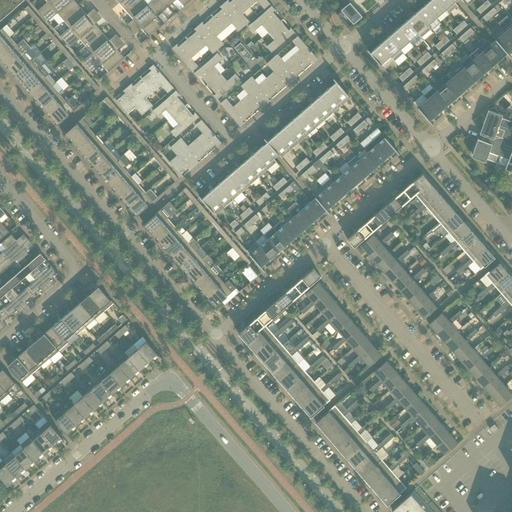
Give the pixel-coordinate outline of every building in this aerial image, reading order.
[(38,11),(42,16),(60,0),(46,0),(48,2),(38,11)] [(60,0),(42,16),(47,22),(53,17),(59,24),(63,20),(64,20),(79,6),(78,7),(71,0),(60,0)] [(126,11),(138,0),(118,0),(127,9),(126,11)] [(137,24),(163,2),(161,0),(153,0),(148,5),(143,0),(138,0),(126,11),(128,10),(138,22),(137,24)] [(228,0),(227,0),(224,3),(244,27),(249,22),(242,14),(249,7),(242,0),(232,0),(229,3),(228,1),(228,0)] [(242,0),(249,7),(257,1),(264,9),(269,4),(269,5),(270,4),(266,0),(242,0)] [(360,3),(357,0),(347,0),(349,2),(341,9),(342,11),(345,14),(353,23),(362,15),(355,8),(360,3)] [(436,0),(430,0),(425,5),(436,18),(445,11),(449,15),(449,14),(436,0)] [(457,0),(436,0),(449,14),(448,13),(456,5),(458,7),(458,6),(455,2),(457,0)] [(487,0),(482,5),(485,9),(491,4),(487,0)] [(163,2),(137,24),(139,23),(150,35),(148,37),(164,23),(158,16),(167,7),(163,2)] [(222,9),(213,17),(224,30),(231,23),(236,29),(238,31),(244,27),(224,3),(219,7),(220,8),(220,7),(222,9)] [(425,5),(416,13),(431,30),(427,26),(436,18),(425,5)] [(485,9),(482,5),(476,10),(480,14),(485,9)] [(25,9),(32,17),(35,14),(28,6),(25,9)] [(60,36),(65,42),(91,19),(90,19),(89,20),(78,8),(80,7),(79,6),(64,20),(70,28),(60,36)] [(261,25),(267,32),(280,20),(273,12),(274,11),(275,11),(271,6),(271,7),(249,26),(253,32),(255,30),(261,25)] [(187,8),(181,13),(187,20),(192,15),(187,8)] [(494,8),(488,12),(492,17),(497,12),(494,8)] [(342,11),(337,15),(340,19),(345,14),(342,11)] [(492,17),(488,12),(483,17),(486,21),(492,17)] [(416,13),(407,21),(420,37),(429,29),(430,30),(431,30),(416,13)] [(32,17),(39,25),(42,23),(35,14),(32,17)] [(202,22),(198,26),(218,49),(223,44),(221,41),(217,36),(224,30),(213,17),(204,25),(202,23),(203,23),(202,22)] [(79,39),(86,46),(102,32),(101,32),(100,33),(89,21),(91,20),(91,19),(65,42),(69,47),(79,39)] [(280,20),(267,32),(274,40),(266,47),(271,52),(294,33),(290,28),(290,29),(289,30),(280,20)] [(502,27),(501,27),(511,39),(511,21),(510,20),(511,21),(503,29),(502,27)] [(407,21),(398,29),(409,42),(413,46),(422,38),(420,37),(407,21)] [(464,21),(458,25),(462,30),(467,25),(464,21)] [(39,25),(46,33),(49,31),(42,23),(39,25)] [(231,23),(224,30),(228,35),(236,29),(231,23)] [(261,37),(267,32),(261,25),(255,30),(261,37)] [(462,30),(458,25),(453,30),(456,34),(462,30)] [(196,31),(187,39),(198,52),(206,46),(209,49),(213,54),(218,49),(198,26),(194,30),(195,29),(196,31)] [(492,36),(495,40),(507,53),(511,48),(511,39),(501,27),(501,28),(502,29),(494,37),(492,35),(492,36)] [(470,28),(465,33),(468,37),(474,32),(470,28)] [(0,45),(9,37),(1,29),(0,29),(0,45)] [(398,29),(389,37),(404,54),(400,50),(409,42),(398,29)] [(221,41),(228,35),(224,30),(217,36),(221,41)] [(46,33),(54,42),(57,39),(49,31),(46,33)] [(82,62),(87,67),(113,45),(111,46),(100,34),(102,32),(86,46),(92,53),(82,62)] [(468,37),(465,33),(459,37),(463,42),(468,37)] [(299,49),(291,56),(302,69),(312,61),(313,62),(313,63),(318,59),(312,53),(311,51),(298,36),(297,37),(292,41),(296,46),(299,49)] [(446,36),(440,41),(444,45),(449,41),(446,36)] [(0,58),(0,59),(16,46),(9,37),(0,45),(0,56),(1,58),(0,58)] [(389,37),(379,44),(394,62),(395,62),(393,60),(402,53),(403,54),(404,54),(389,37)] [(16,46),(0,59),(4,64),(5,63),(8,66),(7,67),(7,68),(29,48),(30,48),(23,39),(16,46)] [(54,42),(60,50),(64,47),(57,39),(54,42)] [(198,52),(187,39),(178,47),(176,45),(177,45),(177,44),(172,48),(192,72),(193,71),(198,66),(191,58),(198,52)] [(492,42),(491,44),(487,40),(488,42),(479,49),(478,48),(493,65),(504,55),(507,53),(495,40),(492,42)] [(444,45),(440,41),(435,46),(438,50),(444,45)] [(234,48),(246,61),(252,56),(240,43),(234,48)] [(371,52),(370,53),(384,69),(385,68),(384,68),(393,61),(394,62),(379,44),(371,52)] [(452,44),(447,48),(450,53),(456,48),(452,44)] [(113,45),(87,67),(92,73),(102,64),(108,72),(124,58),(122,59),(112,47),(113,45)] [(206,46),(198,52),(201,56),(209,49),(206,46)] [(296,46),(288,52),(291,56),(299,49),(296,46)] [(60,50),(67,58),(71,55),(64,47),(60,50)] [(14,75),(14,76),(36,57),(29,48),(7,68),(11,72),(13,71),(15,74),(14,75)] [(450,53),(447,48),(441,53),(445,57),(450,53)] [(469,56),(484,73),(493,65),(478,48),(481,52),(472,60),(469,56)] [(284,62),(291,56),(288,52),(281,59),(284,62)] [(427,52),(422,57),(426,61),(431,56),(427,52)] [(200,75),(208,85),(221,74),(214,66),(218,62),(222,59),(217,54),(195,73),(194,73),(198,78),(198,77),(200,75)] [(277,54),(272,59),(292,82),(296,78),(295,78),(294,77),(302,69),(291,56),(284,62),(281,59),(277,54)] [(67,58),(75,66),(78,63),(71,55),(67,58)] [(460,63),(460,64),(475,81),(484,73),(469,56),(468,56),(470,57),(461,65),(460,63)] [(36,57),(14,76),(18,80),(20,79),(22,82),(21,83),(21,84),(42,66),(43,65),(36,57)] [(426,61),(422,57),(417,61),(420,66),(426,61)] [(273,72),(266,78),(277,91),(286,83),(288,85),(287,85),(288,86),(292,82),(272,59),(266,64),(273,72)] [(434,59),(428,64),(432,68),(438,64),(434,59)] [(214,66),(221,74),(225,70),(218,62),(214,66)] [(75,66),(82,74),(85,71),(78,63),(75,66)] [(432,68),(428,64),(423,69),(427,73),(432,68)] [(459,64),(451,71),(454,75),(466,89),(475,81),(460,64),(459,64)] [(151,71),(142,79),(153,92),(160,85),(167,93),(173,88),(173,89),(173,88),(160,73),(159,72),(153,65),(149,69),(150,69),(151,71)] [(42,66),(21,84),(25,89),(27,87),(29,90),(28,91),(28,92),(49,74),(42,66)] [(409,68),(404,73),(408,77),(413,72),(409,68)] [(82,74),(89,82),(92,80),(85,71),(82,74)] [(408,77),(404,73),(398,77),(402,81),(408,77)] [(35,100),(56,82),(49,74),(28,92),(32,97),(34,96),(36,99),(35,100)] [(221,74),(208,85),(216,94),(214,95),(213,95),(217,100),(217,99),(240,80),(235,74),(227,81),(221,74)] [(259,85),(266,78),(262,74),(255,80),(259,85)] [(416,75),(410,80),(414,84),(419,79),(416,75)] [(454,75),(445,83),(457,97),(466,89),(454,75)] [(252,77),(246,81),(266,104),(271,101),(270,100),(269,101),(268,99),(277,91),(266,78),(259,85),(255,80),(252,77)] [(441,78),(432,86),(433,87),(447,104),(457,97),(445,83),(441,78)] [(131,84),(127,88),(147,111),(153,106),(146,98),(153,92),(142,79),(133,87),(131,85),(132,84),(131,84)] [(92,80),(89,82),(96,91),(99,88),(92,80)] [(414,84),(410,80),(405,85),(409,89),(414,84)] [(248,94),(240,101),(251,113),(261,105),(262,107),(261,108),(262,108),(266,104),(246,81),(241,86),(244,90),(248,94)] [(336,82),(328,89),(342,106),(341,104),(349,97),(351,99),(351,98),(350,97),(340,85),(338,83),(337,81),(336,82)] [(42,108),(58,95),(63,91),(56,82),(35,100),(40,105),(41,104),(43,107),(42,108)] [(424,95),(423,95),(438,112),(447,104),(433,87),(432,87),(433,89),(425,96),(424,95)] [(147,111),(127,88),(123,91),(123,92),(124,91),(125,93),(117,101),(115,98),(114,99),(127,114),(135,107),(142,115),(147,111)] [(328,89),(319,97),(334,113),(333,112),(341,105),(342,106),(341,104),(328,89)] [(236,96),(240,101),(248,94),(244,90),(236,96)] [(166,110),(172,117),(185,106),(177,97),(179,95),(179,96),(180,96),(176,91),(175,91),(153,111),(158,117),(161,113),(166,110)] [(49,116),(50,116),(65,103),(58,95),(42,108),(47,113),(48,112),(50,115),(49,116)] [(438,112),(423,95),(427,99),(418,107),(418,106),(417,107),(429,121),(438,112)] [(104,99),(111,108),(114,105),(107,97),(104,99)] [(319,97),(311,104),(325,121),(324,119),(332,112),(333,113),(334,113),(319,97)] [(65,103),(50,116),(54,121),(55,120),(58,123),(57,123),(58,124),(78,107),(71,98),(65,103)] [(251,113),(240,101),(233,107),(226,99),(221,103),(220,104),(240,127),(245,123),(244,122),(244,123),(242,121),(251,113)] [(311,104),(302,112),(316,128),(317,128),(315,127),(324,120),(325,121),(311,104)] [(111,108),(118,116),(121,113),(114,105),(111,108)] [(185,106),(172,117),(178,125),(174,128),(170,132),(175,137),(198,118),(199,117),(195,113),(194,113),(195,114),(193,115),(185,106)] [(168,121),(172,117),(166,110),(161,113),(168,121)] [(480,133),(479,134),(482,135),(485,136),(504,142),(509,129),(507,128),(499,125),(501,119),(501,118),(502,116),(488,110),(487,113),(483,124),(480,133)] [(302,112),(293,119),(308,136),(307,134),(315,127),(316,129),(316,128),(302,112)] [(118,116),(125,124),(128,122),(121,113),(118,116)] [(358,113),(352,117),(356,122),(361,117),(358,113)] [(71,142),(72,142),(89,128),(93,124),(86,115),(64,133),(69,139),(70,138),(73,141),(71,142)] [(172,117),(168,121),(174,128),(178,125),(172,117)] [(356,122),(352,117),(347,122),(351,126),(356,122)] [(293,119),(285,127),(299,143),(298,142),(306,135),(308,136),(293,119)] [(203,133),(195,140),(206,153),(215,145),(217,146),(216,147),(217,147),(221,143),(215,137),(215,136),(214,135),(201,120),(201,121),(196,125),(203,133)] [(364,120),(359,125),(362,129),(368,124),(364,120)] [(125,124),(132,132),(136,130),(128,122),(125,124)] [(362,129),(359,125),(353,129),(357,134),(362,129)] [(285,127),(276,134),(291,151),(290,149),(298,142),(299,144),(299,143),(285,127)] [(89,128),(72,142),(76,147),(77,146),(80,149),(79,150),(96,136),(89,128)] [(340,128),(335,132),(339,137),(344,132),(340,128)] [(132,132),(139,141),(143,138),(136,130),(132,132)] [(339,137),(335,132),(330,137),(333,141),(339,137)] [(382,133),(373,141),(387,157),(395,150),(398,153),(398,154),(399,153),(395,148),(393,146),(385,137),(385,136),(382,133)] [(267,142),(279,156),(282,159),(282,158),(281,157),(289,150),(290,151),(291,151),(276,134),(268,141),(264,138),(267,142)] [(347,135),(341,140),(345,144),(351,139),(347,135)] [(96,136),(79,150),(83,155),(84,154),(87,157),(86,158),(103,144),(96,136)] [(368,136),(360,143),(364,148),(367,152),(378,165),(387,157),(373,141),(368,136)] [(472,155),(471,157),(485,162),(486,160),(487,159),(489,152),(497,155),(499,156),(504,142),(485,136),(483,141),(478,139),(472,155)] [(139,141),(146,149),(150,146),(143,138),(139,141)] [(181,138),(175,143),(195,166),(200,162),(199,162),(197,160),(206,153),(195,140),(188,146),(181,138)] [(345,144),(341,140),(336,144),(340,149),(345,144)] [(279,156),(267,142),(256,152),(269,167),(275,162),(276,163),(277,163),(275,160),(279,156)] [(499,160),(498,163),(506,166),(505,169),(511,171),(511,145),(504,142),(499,156),(500,156),(499,160)] [(195,166),(175,143),(170,148),(177,156),(169,162),(181,176),(182,177),(183,177),(181,175),(190,167),(191,169),(191,170),(195,166)] [(323,143),(318,147),(322,152),(327,147),(323,143)] [(103,144),(86,158),(90,163),(92,162),(94,165),(93,166),(93,167),(110,152),(103,144)] [(146,149),(154,157),(157,154),(150,146),(146,149)] [(322,152),(318,147),(313,152),(316,156),(322,152)] [(330,150),(324,155),(328,159),(333,154),(330,150)] [(110,152),(93,167),(97,171),(99,170),(101,173),(100,174),(100,175),(117,160),(110,152)] [(256,152),(247,160),(260,175),(267,169),(268,171),(268,170),(267,169),(269,167),(256,152)] [(355,155),(355,156),(370,172),(378,165),(367,152),(359,159),(355,155)] [(117,160),(100,175),(104,179),(106,178),(108,181),(107,182),(107,183),(124,168),(131,162),(124,154),(117,160)] [(154,157),(161,165),(164,162),(157,154),(154,157)] [(328,159),(324,155),(319,159),(323,164),(328,159)] [(347,163),(350,167),(361,180),(370,172),(355,156),(356,157),(348,164),(347,163)] [(306,158),(301,162),(304,166),(310,162),(306,158)] [(319,159),(316,162),(323,171),(327,168),(323,164),(319,159)] [(247,160),(238,167),(251,183),(258,177),(259,178),(260,178),(258,176),(260,175),(247,160)] [(161,165),(168,173),(171,170),(164,162),(161,165)] [(304,166),(301,162),(295,167),(299,171),(304,166)] [(346,163),(339,169),(343,174),(341,175),(352,187),(361,180),(350,167),(346,163)] [(312,165),(307,170),(311,174),(316,169),(312,165)] [(238,167),(229,175),(242,191),(249,184),(251,186),(251,185),(250,184),(251,183),(238,167)] [(124,168),(107,183),(111,188),(113,187),(115,189),(114,191),(131,176),(124,168)] [(171,170),(168,173),(175,182),(178,179),(171,170)] [(311,174),(307,170),(302,174),(305,179),(311,174)] [(121,199),(138,185),(142,181),(135,173),(131,176),(114,191),(119,196),(120,195),(122,198),(121,199)] [(417,197),(431,184),(422,173),(403,190),(411,198),(415,194),(417,197)] [(229,175),(220,183),(233,198),(241,192),(242,193),(241,191),(242,191),(229,175)] [(333,175),(329,178),(344,195),(352,187),(341,175),(337,179),(333,175)] [(321,185),(335,202),(344,195),(329,178),(330,180),(322,187),(321,185)] [(476,232),(479,229),(437,178),(434,181),(476,232)] [(284,184),(280,180),(273,187),(276,191),(284,184)] [(220,183),(211,191),(224,206),(232,199),(233,201),(234,200),(233,199),(233,198),(220,183)] [(425,206),(439,193),(431,184),(417,197),(423,204),(425,206)] [(138,185),(121,199),(126,204),(127,203),(129,206),(128,207),(129,207),(145,193),(138,185)] [(290,185),(284,189),(288,194),(293,189),(290,185)] [(312,193),(315,197),(326,210),(335,202),(321,185),(320,186),(322,187),(314,194),(312,193)] [(183,190),(190,199),(193,196),(186,187),(183,190)] [(145,193),(129,207),(133,212),(134,211),(137,214),(136,214),(137,215),(157,198),(150,189),(145,193)] [(288,194),(284,189),(279,194),(283,198),(288,194)] [(411,198),(403,190),(385,206),(392,214),(411,198)] [(202,198),(202,199),(216,216),(217,215),(215,214),(223,207),(225,208),(224,206),(211,191),(202,198)] [(433,215),(447,202),(439,193),(425,206),(423,204),(416,211),(419,214),(426,207),(433,215)] [(190,199),(197,207),(200,204),(193,196),(190,199)] [(266,200),(262,196),(255,201),(259,206),(266,200)] [(315,197),(311,201),(310,201),(310,202),(302,209),(313,222),(322,214),(326,210),(315,197)] [(273,200),(267,204),(271,208),(276,204),(273,200)] [(440,224),(455,211),(447,202),(433,215),(439,222),(440,224)] [(197,207),(204,215),(207,212),(200,204),(197,207)] [(271,208),(267,204),(262,209),(266,213),(271,208)] [(159,211),(143,224),(148,230),(149,228),(152,231),(150,232),(151,233),(167,219),(172,214),(165,206),(159,211)] [(392,214),(385,206),(366,222),(373,230),(392,214)] [(0,232),(4,237),(9,232),(0,221),(0,217),(5,213),(0,207),(0,232)] [(249,207),(244,211),(248,216),(253,211),(249,207)] [(293,209),(290,213),(304,229),(313,222),(302,209),(297,213),(293,209)] [(248,216),(244,211),(238,216),(242,221),(248,216)] [(411,220),(419,214),(416,211),(409,217),(411,220)] [(439,222),(432,229),(435,232),(437,229),(444,237),(448,233),(463,220),(455,211),(440,224),(439,222)] [(204,215),(211,223),(214,221),(207,212),(204,215)] [(281,220),(295,237),(304,229),(290,213),(289,213),(291,214),(282,221),(281,220)] [(255,215),(250,219),(254,223),(259,219),(255,215)] [(157,241),(158,241),(174,227),(167,219),(151,233),(155,238),(156,237),(159,240),(157,241)] [(229,224),(233,228),(238,224),(235,219),(229,224)] [(254,223),(250,219),(245,224),(248,228),(254,223)] [(273,227),(272,227),(287,244),(295,237),(281,220),(282,222),(274,229),(273,227)] [(456,242),(471,229),(463,220),(448,233),(455,240),(456,242)] [(211,223),(218,231),(222,229),(214,221),(211,223)] [(373,230),(366,222),(347,239),(354,247),(373,230)] [(165,249),(181,235),(174,227),(158,241),(162,246),(163,245),(166,248),(165,249)] [(236,232),(239,236),(245,231),(241,227),(236,232)] [(276,232),(267,239),(278,252),(287,244),(272,227),(272,228),(276,232)] [(218,231),(225,240),(229,237),(222,229),(218,231)] [(427,238),(435,232),(432,229),(424,235),(427,238)] [(458,243),(464,251),(479,238),(471,229),(456,242),(455,240),(448,247),(450,250),(458,243)] [(181,235),(165,249),(168,252),(169,254),(170,253),(173,256),(172,257),(193,239),(186,231),(181,235)] [(6,249),(0,254),(0,264),(28,240),(23,234),(16,240),(11,234),(1,243),(6,249)] [(373,234),(360,245),(368,255),(381,243),(383,245),(388,240),(386,237),(380,242),(373,234)] [(229,237),(225,240),(232,248),(236,245),(229,237)] [(464,251),(471,259),(472,260),(486,248),(479,238),(464,251)] [(193,239),(172,257),(176,262),(178,261),(180,264),(179,265),(179,266),(200,247),(198,245),(198,244),(196,241),(196,242),(193,239)] [(256,242),(255,242),(270,259),(278,252),(267,239),(259,246),(256,242)] [(28,240),(0,264),(0,273),(16,260),(21,266),(31,257),(26,251),(33,245),(28,240)] [(270,259),(255,242),(255,243),(256,244),(248,251),(247,250),(246,250),(261,267),(270,259)] [(381,243),(368,255),(376,264),(389,252),(383,245),(381,243)] [(232,248),(240,256),(243,253),(236,245),(232,248)] [(200,247),(179,266),(183,270),(185,269),(187,272),(186,273),(186,274),(202,260),(207,255),(200,247)] [(443,256),(450,250),(448,247),(440,253),(443,256)] [(239,256),(232,248),(227,252),(234,261),(239,256)] [(471,259),(463,265),(466,268),(468,266),(475,274),(480,269),(480,270),(495,257),(486,248),(472,260),(471,259)] [(389,252),(376,264),(384,273),(397,261),(399,263),(404,258),(402,255),(396,260),(389,252)] [(40,253),(28,264),(48,288),(55,282),(52,278),(57,273),(51,266),(44,272),(38,265),(45,259),(40,253)] [(240,256),(247,264),(250,261),(243,253),(240,256)] [(422,256),(417,261),(421,266),(426,262),(422,256)] [(193,281),(193,282),(209,268),(202,260),(186,274),(190,279),(192,277),(194,280),(193,281)] [(250,261),(247,264),(254,273),(257,270),(250,261)] [(397,261),(384,273),(392,282),(405,271),(399,263),(397,261)] [(485,275),(479,280),(486,287),(492,283),(493,284),(507,272),(502,265),(501,264),(499,262),(485,275)] [(215,263),(209,268),(193,282),(197,287),(199,286),(201,288),(200,290),(216,276),(222,272),(215,263)] [(28,264),(15,275),(20,280),(27,274),(34,282),(27,287),(33,295),(38,290),(41,294),(48,288),(28,264)] [(254,273),(247,264),(239,271),(247,279),(254,273)] [(466,268),(463,265),(456,271),(459,274),(466,268)] [(313,268),(294,284),(301,293),(320,276),(313,268)] [(405,271),(392,282),(400,291),(413,280),(414,281),(420,276),(417,273),(412,278),(405,271)] [(501,293),(511,283),(511,277),(507,272),(493,284),(492,283),(486,287),(484,289),(487,292),(494,286),(501,293)] [(15,275),(3,285),(24,309),(31,303),(27,299),(33,295),(27,287),(20,294),(13,286),(20,280),(15,275)] [(207,298),(223,284),(216,276),(200,290),(205,295),(206,294),(208,297),(207,298)] [(223,284),(207,298),(212,303),(213,302),(216,306),(221,301),(236,289),(228,280),(223,284)] [(413,280),(400,291),(408,300),(421,289),(414,281),(413,280)] [(457,280),(452,284),(457,289),(462,285),(457,280)] [(318,282),(305,293),(312,301),(313,302),(326,291),(318,282)] [(509,303),(511,299),(511,283),(501,293),(507,301),(509,303)] [(294,284),(275,301),(283,309),(301,293),(294,284)] [(3,285),(0,288),(0,298),(3,296),(9,303),(2,309),(8,316),(14,311),(17,315),(24,309),(3,285)] [(98,286),(89,294),(104,311),(113,303),(98,286)] [(449,288),(445,291),(449,296),(453,293),(449,288)] [(239,292),(236,289),(221,301),(224,305),(239,292)] [(421,289),(408,300),(416,310),(429,298),(430,299),(436,294),(433,291),(427,296),(421,289)] [(480,299),(487,292),(484,289),(477,296),(480,299)] [(312,301),(306,306),(309,309),(314,304),(321,312),(334,300),(326,291),(313,302),(312,301)] [(507,301),(501,293),(495,299),(502,306),(507,301)] [(89,294),(80,302),(92,316),(95,318),(104,311),(101,308),(89,294)] [(429,298),(416,310),(424,319),(437,307),(430,299),(429,298)] [(511,306),(511,299),(509,303),(507,301),(502,306),(500,307),(503,310),(510,304),(511,306)] [(334,300),(321,312),(327,319),(329,321),(342,309),(334,300)] [(275,301),(257,317),(264,325),(265,325),(283,309),(275,301)] [(80,302),(71,310),(86,327),(95,319),(80,302)] [(495,317),(503,310),(500,307),(493,314),(495,317)] [(327,319),(322,324),(324,327),(330,322),(337,330),(350,319),(342,309),(329,321),(327,319)] [(71,310),(62,318),(77,335),(86,327),(71,310)] [(441,312),(428,324),(436,333),(449,322),(451,324),(457,319),(454,316),(448,320),(441,312)] [(127,319),(123,315),(118,320),(121,324),(127,319)] [(238,333),(247,344),(267,327),(265,325),(264,325),(257,317),(238,333)] [(62,318),(53,325),(65,340),(68,343),(69,344),(78,336),(77,335),(62,318)] [(282,327),(285,330),(294,322),(291,319),(282,327)] [(350,319),(337,330),(343,338),(345,339),(358,328),(350,319)] [(449,322),(436,333),(444,342),(457,331),(451,324),(449,322)] [(53,325),(44,333),(59,350),(68,343),(53,325)] [(109,335),(114,331),(116,329),(113,325),(106,332),(109,335)] [(125,325),(120,329),(124,334),(129,329),(125,325)] [(247,344),(255,353),(275,336),(276,338),(285,330),(282,327),(273,335),(267,327),(247,344)] [(343,338),(337,342),(340,345),(346,341),(353,348),(366,337),(358,328),(345,339),(343,338)] [(124,334),(120,329),(115,334),(118,339),(124,334)] [(457,331),(444,342),(452,351),(465,340),(467,342),(472,337),(470,334),(464,339),(457,331)] [(99,338),(102,341),(109,335),(106,332),(99,338)] [(44,333),(35,341),(50,358),(59,350),(44,333)] [(322,333),(316,339),(320,343),(326,338),(322,333)] [(255,353),(263,362),(282,345),(276,338),(275,336),(255,353)] [(298,345),(301,348),(310,340),(307,337),(298,345)] [(366,337),(353,348),(359,356),(360,357),(374,346),(366,337)] [(107,340),(102,345),(106,350),(111,345),(107,340)] [(282,345),(263,362),(271,371),(290,354),(292,356),(301,348),(298,345),(295,347),(289,340),(282,345)] [(465,340),(452,351),(460,361),(473,349),(467,342),(465,340)] [(35,341),(26,349),(41,366),(50,358),(35,341)] [(146,341),(137,349),(149,363),(158,355),(146,341)] [(106,350),(102,345),(96,350),(100,354),(106,350)] [(359,356),(353,361),(356,364),(361,359),(368,367),(382,355),(374,346),(360,357),(359,356)] [(26,349),(17,357),(31,374),(41,366),(26,349)] [(125,353),(125,354),(140,371),(149,363),(137,349),(128,357),(125,353)] [(473,349),(460,361),(468,370),(481,358),(483,360),(488,355),(486,352),(480,357),(473,349)] [(125,354),(116,361),(131,378),(140,371),(125,354)] [(271,371),(279,380),(298,363),(292,356),(290,354),(271,371)] [(314,363),(316,366),(325,358),(323,355),(314,363)] [(89,356),(84,361),(88,365),(93,361),(89,356)] [(31,374),(17,357),(7,365),(22,382),(31,374)] [(481,358),(468,370),(476,379),(489,367),(483,360),(481,358)] [(386,360),(373,372),(380,380),(381,381),(394,370),(386,360)] [(88,365),(84,361),(78,366),(82,370),(88,365)] [(107,369),(122,386),(131,378),(116,361),(116,362),(119,365),(110,373),(107,369)] [(279,380),(287,389),(306,372),(307,374),(316,366),(314,363),(305,371),(298,363),(279,380)] [(489,367),(476,379),(484,388),(497,377),(498,378),(504,373),(501,370),(496,375),(489,367)] [(3,369),(0,371),(0,384),(6,391),(15,383),(3,369)] [(107,369),(98,377),(113,394),(122,386),(107,369)] [(380,380),(374,385),(377,388),(383,383),(389,390),(402,379),(394,370),(381,381),(380,380)] [(71,372),(66,377),(70,381),(75,377),(71,372)] [(287,389),(295,398),(314,381),(307,374),(306,372),(287,389)] [(329,381),(332,384),(341,376),(339,373),(329,381)] [(70,381),(66,377),(60,381),(64,386),(70,381)] [(101,381),(92,388),(104,402),(113,394),(98,377),(101,381)] [(497,377),(484,388),(492,397),(505,386),(498,378),(497,377)] [(402,379),(389,390),(396,398),(397,399),(410,388),(402,379)] [(295,398),(302,407),(322,391),(323,392),(332,384),(329,381),(320,389),(314,381),(295,398)] [(0,384),(0,401),(8,394),(0,384)] [(511,393),(505,386),(492,397),(500,406),(511,395),(511,393)] [(53,388),(48,392),(51,397),(57,392),(53,388)] [(92,388),(83,396),(95,410),(104,402),(92,388)] [(396,398),(390,403),(393,406),(398,401),(405,409),(418,397),(410,388),(397,399),(396,398)] [(78,390),(70,397),(75,403),(83,396),(78,390)] [(322,391),(302,407),(311,417),(330,400),(323,392),(322,391)] [(51,397),(48,392),(42,397),(46,402),(51,397)] [(83,396),(74,404),(85,418),(95,410),(83,396)] [(418,397),(405,409),(411,416),(413,418),(426,406),(418,397)] [(360,398),(351,406),(353,409),(362,401),(360,398)] [(38,409),(34,404),(28,409),(32,414),(38,409)] [(62,409),(76,426),(85,418),(74,404),(65,412),(62,409)] [(315,422),(324,432),(343,415),(344,416),(353,409),(351,406),(342,413),(335,405),(315,422)] [(411,416),(406,421),(408,424),(414,419),(421,427),(434,415),(426,406),(413,418),(411,416)] [(76,426),(62,409),(52,417),(67,434),(76,426)] [(324,432),(331,441),(351,424),(344,416),(343,415),(324,432)] [(434,415),(421,427),(427,434),(429,436),(442,425),(434,415)] [(21,416),(15,421),(19,425),(25,420),(21,416)] [(366,424),(369,427),(378,419),(375,416),(366,424)] [(395,417),(389,423),(394,428),(401,423),(395,417)] [(19,425),(15,421),(10,425),(14,430),(19,425)] [(48,421),(38,429),(53,446),(63,438),(48,421)] [(161,429),(156,434),(158,437),(165,444),(166,446),(184,430),(177,421),(164,432),(161,429)] [(331,441),(339,449),(359,433),(360,434),(369,427),(366,424),(357,431),(351,424),(331,441)] [(489,428),(493,432),(493,433),(498,429),(494,424),(489,428)] [(427,434),(422,439),(424,442),(430,437),(437,445),(450,434),(442,425),(429,436),(427,434)] [(38,429),(29,437),(40,448),(44,454),(50,448),(53,446),(38,429)] [(184,430),(166,446),(167,447),(174,454),(178,451),(177,450),(191,438),(184,430)] [(339,449),(347,459),(366,442),(360,434),(359,433),(339,449)] [(191,438),(177,450),(178,451),(183,457),(185,459),(203,443),(195,434),(191,438)] [(382,442),(385,445),(394,437),(391,434),(382,442)] [(450,434),(437,445),(445,454),(458,443),(450,434)] [(29,437),(20,445),(23,448),(35,462),(44,454),(40,448),(29,437)] [(347,459),(355,468),(374,451),(376,453),(385,445),(382,442),(373,450),(366,442),(347,459)] [(203,443),(185,459),(186,460),(192,467),(206,455),(210,451),(203,443)] [(23,448),(14,456),(26,470),(35,462),(23,448)] [(355,468),(363,477),(382,460),(376,453),(374,451),(355,468)] [(11,452),(2,460),(5,463),(5,464),(17,478),(26,470),(14,456),(11,452)] [(407,452),(398,460),(400,463),(410,455),(408,453),(407,452)] [(192,467),(188,470),(194,478),(195,479),(213,463),(206,455),(192,467)] [(421,462),(427,469),(431,466),(424,459),(421,462)] [(5,464),(5,463),(2,460),(0,462),(0,476),(8,485),(17,478),(5,464)] [(363,477),(371,486),(390,469),(391,471),(400,463),(398,460),(389,468),(382,460),(363,477)] [(213,463),(195,479),(196,481),(203,488),(205,491),(211,486),(208,483),(221,472),(213,463)] [(371,486),(379,495),(398,478),(391,471),(390,469),(371,486)] [(93,479),(87,484),(90,487),(96,494),(97,496),(115,480),(108,471),(95,482),(93,479)] [(398,478),(379,495),(387,505),(406,488),(398,478)] [(115,480),(97,496),(105,504),(119,492),(119,493),(124,489),(115,480)] [(219,495),(213,500),(216,503),(222,510),(223,511),(242,496),(234,487),(221,498),(219,495)] [(414,490),(426,504),(430,500),(418,487),(414,490)] [(105,504),(101,508),(104,511),(113,511),(126,501),(119,493),(119,492),(105,504)] [(392,510),(393,511),(427,511),(411,493),(392,510)] [(242,496),(223,511),(238,511),(248,504),(242,496)] [(248,504),(238,511),(256,511),(260,509),(253,500),(248,504)] [(126,501),(113,511),(132,511),(135,510),(126,501)] [(427,506),(432,511),(439,511),(431,502),(427,506)]
